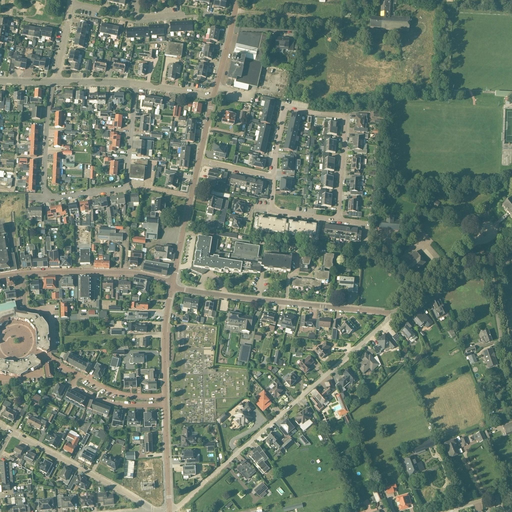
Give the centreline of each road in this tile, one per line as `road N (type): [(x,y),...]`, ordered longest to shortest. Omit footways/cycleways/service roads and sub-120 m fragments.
road 1 (residential): [(170,511),(391,316)]
road 2 (residential): [(337,220),(343,115),(285,107),(272,177)]
road 3 (residential): [(171,287),(391,316)]
road 4 (residential): [(48,199),(126,186),(135,84)]
road 5 (residential): [(141,511),(124,492),(10,431)]
road 6 (residential): [(22,274),(123,272),(173,281)]
road 7 (residential): [(173,281),(199,160)]
